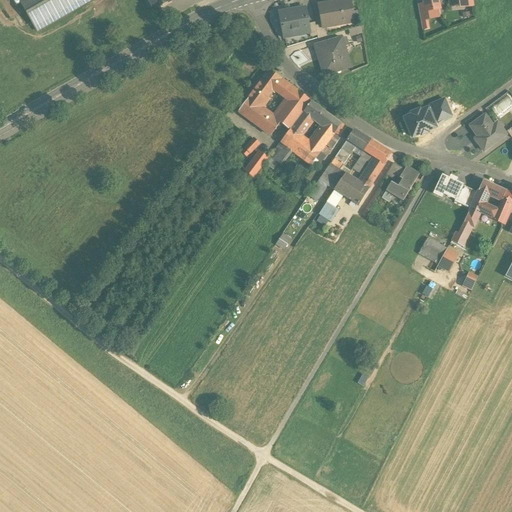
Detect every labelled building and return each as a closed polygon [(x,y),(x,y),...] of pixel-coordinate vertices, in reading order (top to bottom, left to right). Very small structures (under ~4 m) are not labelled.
[(91,0),(18,0),(37,31),(91,0)] [(170,0),(147,0),(154,10),(170,0)] [(350,0),(348,0),(318,6),(322,25),(322,28),(326,28),(354,23),(350,0)] [(423,0),(424,4),(425,12),(426,12),(440,10),(437,0),(423,0)] [(424,4),(417,5),(421,22),(428,21),(426,12),(425,12),(424,4)] [(305,8),(279,13),(283,37),(309,32),(308,30),(309,29),(308,24),(305,8)] [(315,23),(308,24),(309,29),(308,30),(309,32),(310,37),(317,36),(315,26),(315,23)] [(322,28),(322,25),(315,26),(317,36),(318,39),(328,36),(326,28),(322,28)] [(341,38),(314,46),(317,55),(320,55),(326,75),(337,72),(337,70),(345,68),(339,49),(344,48),(341,38)] [(291,87),(269,71),(248,99),(260,107),(274,89),(283,96),(291,87)] [(298,92),(291,87),(283,96),(288,99),(291,101),(298,92)] [(309,101),(298,92),(291,101),(288,99),(273,117),(273,118),(273,119),(280,123),(287,129),(309,101)] [(260,107),(248,99),(238,112),(259,127),(269,115),(260,107)] [(427,110),(433,124),(451,116),(444,100),(430,106),(431,108),(427,110)] [(311,102),(293,126),(303,133),(313,119),(322,126),(329,116),(311,102)] [(433,124),(427,110),(420,113),(419,110),(411,114),(412,116),(404,119),(412,138),(420,134),(421,136),(428,133),(427,132),(435,128),(433,124)] [(269,115),(259,127),(264,131),(273,119),(273,118),(273,117),(269,115)] [(493,126),(485,115),(470,127),(477,137),(474,140),(483,152),(506,135),(497,123),(493,126)] [(346,128),(329,116),(322,126),(309,143),(321,152),(335,132),(340,136),(346,128)] [(280,123),(273,119),(264,131),(270,136),(280,123)] [(303,133),(293,126),(290,130),(300,137),(303,133)] [(290,130),(280,143),(291,151),(311,165),(321,152),(309,143),(300,137),(290,130)] [(371,141),(354,130),(340,150),(345,153),(349,156),(351,152),(356,145),(364,151),(371,141)] [(258,144),(247,134),(239,143),(250,154),(258,144)] [(391,153),(371,141),(364,151),(374,157),(376,158),(366,172),(375,178),(391,153)] [(291,151),(280,143),(269,157),(280,165),(291,151)] [(364,151),(356,145),(351,152),(360,157),(364,151)] [(340,150),(330,164),(335,167),(345,153),(340,150)] [(374,157),(364,151),(360,157),(348,176),(353,179),(354,177),(355,178),(367,160),(370,162),(374,157)] [(266,159),(259,154),(246,171),(254,177),(266,159)] [(400,167),(393,163),(386,175),(393,180),(395,176),(400,167)] [(330,164),(319,180),(334,190),(345,174),(335,167),(330,164)] [(419,174),(407,167),(404,170),(399,178),(402,180),(398,187),(391,183),(386,191),(403,202),(409,191),(410,191),(410,190),(419,174)] [(404,170),(400,167),(395,176),(399,178),(404,170)] [(348,176),(345,174),(334,190),(358,205),(368,189),(375,178),(366,172),(359,183),(348,176)] [(264,179),(258,175),(252,183),(258,187),(262,189),(267,182),(264,179)] [(450,180),(442,176),(434,194),(441,198),(443,194),(455,200),(456,200),(463,186),(455,183),(457,180),(451,177),(450,180)] [(499,189),(483,181),(477,193),(471,208),(480,213),(484,204),(488,195),(495,198),(499,189)] [(477,193),(463,186),(456,200),(455,200),(454,202),(470,209),(471,208),(477,193)] [(506,192),(499,189),(495,198),(502,201),(506,192)] [(497,211),(496,214),(504,218),(505,217),(511,204),(511,194),(506,192),(502,201),(497,211)] [(338,211),(326,202),(318,214),(330,223),(338,211)] [(497,211),(484,204),(480,213),(494,219),(496,214),(497,211)] [(480,213),(471,208),(470,209),(468,214),(477,219),(480,213)] [(458,235),(455,233),(451,242),(462,247),(472,227),(473,227),(480,213),(477,219),(473,227),(472,226),(465,238),(458,235)] [(477,219),(468,214),(458,235),(465,238),(472,226),(473,227),(477,219)] [(502,224),(504,218),(496,214),(494,219),(493,221),(502,224)] [(277,243),(285,248),(291,237),(282,232),(277,243)] [(446,250),(427,239),(418,254),(438,265),(446,250)] [(438,265),(450,272),(458,257),(446,250),(438,265)] [(477,278),(468,274),(465,281),(474,285),(477,278)] [(474,285),(465,281),(462,287),(471,291),(474,285)]
